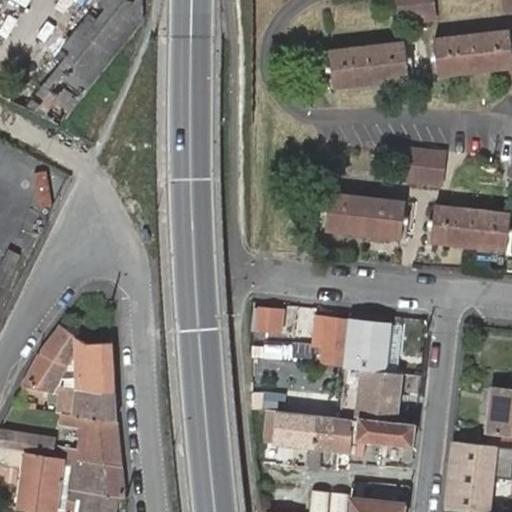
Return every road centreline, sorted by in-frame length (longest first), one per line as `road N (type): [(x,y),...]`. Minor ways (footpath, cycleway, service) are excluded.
road 1 (secondary): [(217,511),(191,179),(191,0)]
road 2 (residential): [(97,242),(127,249),(134,267),(157,511)]
road 3 (residential): [(424,511),(451,290)]
road 4 (residential): [(267,274),(451,290)]
road 5 (residential): [(97,242),(49,283),(0,367)]
